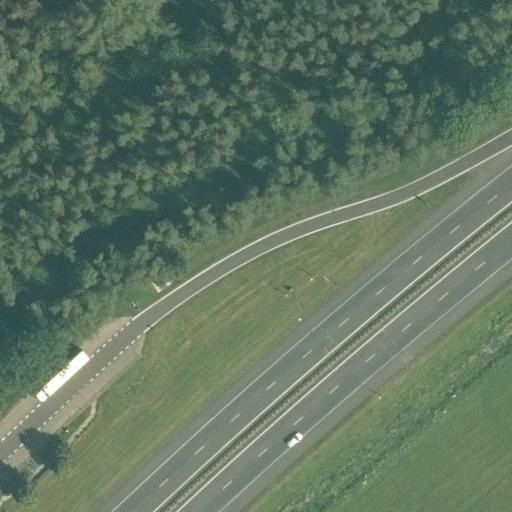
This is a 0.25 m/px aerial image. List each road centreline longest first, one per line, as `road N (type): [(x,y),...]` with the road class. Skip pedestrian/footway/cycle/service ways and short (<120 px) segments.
road 1 (motorway): [(511,186),(318,342),(136,511)]
road 2 (motorway): [(205,511),(511,241)]
road 3 (motorway): [(511,139),(444,177),(272,241),(170,301)]
